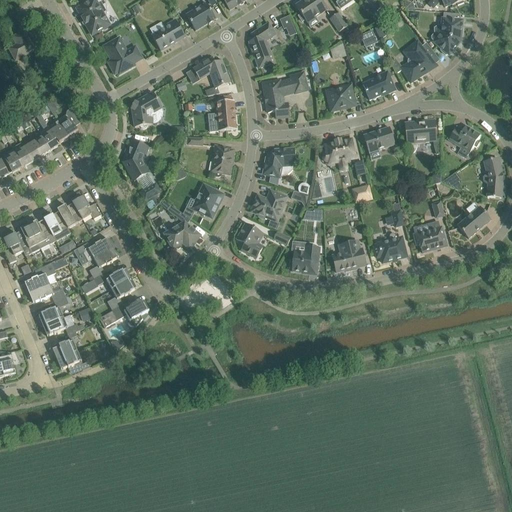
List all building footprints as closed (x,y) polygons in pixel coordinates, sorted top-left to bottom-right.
[(104,0),(94,0),(86,5),(77,10),(92,36),(110,26),(106,20),(107,15),(107,11),(107,7),(106,3),(105,0),(104,0)] [(222,0),(230,11),(239,5),(240,6),(245,3),(244,2),(247,0),(222,0)] [(304,0),(303,1),(303,2),(296,7),(307,24),(327,11),(320,0),(304,0)] [(365,0),(375,15),(383,10),(376,0),(365,0)] [(441,0),(445,9),(457,4),(458,7),(464,4),(463,2),(468,0),(467,0),(441,0)] [(216,20),(211,11),(207,4),(186,16),(196,32),(208,24),(209,26),(214,23),(213,22),(216,20)] [(348,28),(339,15),(330,21),(339,34),(348,28)] [(280,31),(284,40),(298,33),(290,16),(280,21),(284,29),(280,31)] [(435,42),(434,43),(442,50),(441,51),(441,52),(446,56),(447,56),(448,55),(449,56),(459,45),(457,44),(459,40),(461,40),(462,22),(452,21),(442,20),(442,26),(438,26),(434,29),(435,33),(439,37),(435,42)] [(175,21),(164,27),(165,29),(152,37),(161,52),(185,38),(175,21)] [(380,40),(386,37),(384,33),(390,30),(387,23),(375,29),(380,40)] [(252,35),(255,41),(249,43),(259,69),(272,65),(269,58),(272,57),(266,42),(276,35),(269,24),(252,35)] [(12,39),(16,46),(8,50),(15,63),(36,51),(25,31),(12,39)] [(363,43),(375,38),(372,32),(361,37),(363,43)] [(119,38),(112,43),(103,48),(111,61),(108,63),(115,76),(118,74),(119,76),(136,67),(134,65),(143,60),(136,47),(127,52),(119,38)] [(418,43),(404,53),(412,63),(401,69),(411,84),(437,67),(437,66),(418,43)] [(340,58),(346,56),(343,45),(332,52),(333,55),(339,53),(340,58)] [(214,58),(185,75),(186,76),(194,71),(199,79),(211,74),(216,89),(229,84),(230,86),(231,86),(221,60),(220,60),(222,65),(217,67),(213,60),(214,59),(214,58)] [(388,73),(374,79),(374,81),(363,86),(370,101),(371,101),(373,101),(376,100),(377,98),(382,96),(386,94),(386,95),(396,91),(388,73)] [(268,114),(275,113),(276,120),(290,118),(288,105),(284,106),(282,96),(295,94),(308,91),(304,75),(291,78),(292,81),(280,84),(280,82),(263,85),(265,99),(265,100),(266,100),(266,104),(265,104),(266,105),(268,114)] [(334,90),(326,92),(328,101),(329,100),(332,112),(355,107),(351,87),(335,91),(334,90)] [(132,109),(131,110),(132,111),(135,128),(140,128),(142,129),(143,129),(145,129),(147,128),(148,126),(153,126),(151,115),(162,109),(158,102),(153,93),(136,103),(135,103),(134,104),(132,109)] [(218,115),(208,116),(210,133),(236,131),(235,114),(234,114),(233,111),(235,111),(234,102),(217,104),(218,115)] [(47,107),(52,115),(58,111),(53,103),(47,107)] [(69,140),(75,136),(75,135),(77,134),(79,133),(75,128),(80,124),(77,119),(72,109),(67,112),(67,116),(58,122),(69,140)] [(58,122),(53,125),(48,128),(60,146),(69,140),(58,122)] [(435,122),(418,123),(406,125),(406,129),(408,145),(409,145),(410,154),(415,153),(418,144),(437,142),(435,122)] [(457,128),(449,141),(470,154),(474,147),(477,149),(480,143),(477,142),(481,136),(466,127),(464,129),(463,132),(457,128)] [(60,146),(48,128),(40,134),(51,152),(58,148),(57,148),(60,146)] [(396,146),(393,138),(390,129),(364,137),(369,154),(396,146)] [(40,134),(30,139),(33,144),(42,158),(51,152),(40,134)] [(204,148),(204,140),(188,139),(188,147),(204,148)] [(327,154),(325,155),(323,157),(323,159),(324,161),(326,162),(328,163),(329,165),(338,163),(339,169),(340,170),(341,171),(342,172),(343,172),(344,172),(345,171),(346,171),(346,170),(347,170),(347,169),(347,168),(347,167),(346,162),(356,159),(352,140),(341,143),(341,141),(335,143),(335,144),(325,146),(327,154)] [(127,154),(123,163),(134,182),(136,181),(144,192),(156,186),(149,173),(143,162),(148,148),(132,142),(129,149),(130,150),(130,149),(131,150),(130,156),(127,155),(128,155),(127,154)] [(13,151),(15,154),(23,169),(32,163),(24,149),(21,144),(12,149),(13,151)] [(42,158),(33,144),(24,149),(32,163),(42,158)] [(216,178),(219,179),(221,178),(222,177),(222,175),(230,176),(235,152),(225,150),(215,147),(212,162),(213,163),(211,173),(214,173),(214,176),(216,178)] [(274,156),(270,159),(267,159),(264,176),(273,178),(280,179),(280,177),(289,174),(295,167),(296,167),(295,150),(274,152),(274,156)] [(23,169),(15,154),(13,151),(3,156),(13,174),(23,169)] [(484,182),(486,185),(488,185),(487,198),(501,199),(503,184),(502,174),(498,159),(484,163),(488,175),(486,175),(483,178),(484,182)] [(0,180),(9,176),(5,167),(2,161),(0,162),(0,180)] [(356,164),(359,176),(367,174),(364,162),(356,164)] [(177,172),(174,181),(177,182),(185,178),(186,175),(177,172)] [(432,179),(434,187),(441,185),(442,177),(434,177),(432,179)] [(447,182),(442,185),(454,190),(456,186),(455,182),(453,178),(447,182)] [(306,185),(299,189),(300,190),(300,193),(300,194),(304,195),(310,196),(312,188),(310,188),(307,187),(306,185)] [(144,192),(141,194),(145,202),(160,193),(156,186),(144,192)] [(220,194),(211,190),(204,186),(192,210),(212,220),(217,209),(216,208),(218,204),(219,205),(220,204),(220,203),(219,204),(216,202),(220,194)] [(356,207),(374,202),(369,187),(352,192),(356,207)] [(257,203),(256,202),(251,213),(259,216),(259,218),(263,220),(264,218),(278,223),(287,199),(271,192),(267,201),(258,197),(256,200),(258,201),(257,203)] [(81,200),(80,198),(72,203),(79,214),(83,221),(91,216),(94,221),(101,217),(95,205),(90,208),(84,198),(81,200)] [(165,203),(161,208),(167,213),(175,219),(179,213),(171,208),(165,203)] [(437,221),(446,219),(442,204),(433,207),(437,221)] [(394,214),(392,215),(396,230),(404,228),(401,213),(399,205),(392,207),(394,214)] [(72,218),(66,206),(58,211),(65,223),(68,230),(77,225),(77,224),(83,221),(79,214),(72,218)] [(491,221),(485,213),(480,208),(458,227),(469,240),(491,221)] [(324,222),(324,212),(306,211),(306,221),(324,222)] [(52,214),(43,219),(50,231),(56,242),(71,234),(68,230),(65,223),(59,226),(58,226),(52,214)] [(43,234),(37,222),(29,226),(41,249),(56,242),(50,231),(44,234),(43,234)] [(414,236),(417,247),(420,246),(423,254),(447,247),(442,228),(440,229),(438,223),(428,226),(430,231),(414,236)] [(172,231),(165,235),(173,250),(175,249),(176,250),(178,250),(180,250),(181,249),(181,247),(181,246),(183,244),(190,250),(201,237),(198,235),(193,230),(188,226),(185,224),(183,225),(178,228),(177,228),(177,227),(176,227),(175,227),(175,226),(174,227),(173,227),(172,228),(172,229),(171,229),(171,230),(171,231),(172,231)] [(237,241),(245,246),(241,252),(256,260),(262,250),(255,246),(262,234),(246,225),(237,241)] [(29,226),(21,230),(27,242),(20,246),(24,253),(26,258),(41,251),(41,249),(29,226)] [(11,250),(5,253),(10,265),(17,262),(15,257),(24,253),(20,246),(15,233),(6,237),(12,249),(11,250)] [(288,249),(291,241),(278,234),(274,242),(288,249)] [(378,246),(374,247),(377,259),(381,258),(383,264),(393,262),(392,260),(397,259),(397,261),(407,258),(405,249),(402,239),(398,240),(397,238),(397,237),(397,236),(396,236),(396,235),(395,235),(394,235),(393,235),(392,235),(391,235),(391,236),(390,236),(390,237),(390,238),(390,239),(390,242),(378,245),(378,246)] [(88,244),(77,250),(80,256),(89,251),(94,260),(114,249),(108,239),(102,243),(101,242),(95,246),(96,247),(91,249),(88,244)] [(72,242),(59,249),(63,255),(76,248),(72,242)] [(340,255),(333,257),(334,264),(337,274),(345,272),(346,273),(353,271),(353,269),(356,268),(356,269),(366,267),(364,257),(362,250),(360,251),(358,242),(344,245),(339,247),(341,255),(340,255)] [(290,261),(289,269),(293,270),(292,272),(317,275),(318,264),(320,249),(306,247),(305,253),(295,252),(293,261),(290,261)] [(94,260),(98,267),(89,272),(94,281),(105,275),(102,268),(107,266),(107,267),(113,263),(113,262),(119,259),(114,249),(94,260)] [(38,278),(32,281),(32,282),(25,284),(29,295),(50,286),(47,279),(56,275),(52,265),(40,270),(43,277),(38,279),(38,278)] [(131,280),(126,271),(120,274),(119,274),(113,277),(114,278),(109,281),(105,275),(94,281),(98,287),(107,282),(112,291),(131,280)] [(131,280),(112,291),(116,298),(107,303),(112,312),(123,306),(120,300),(125,297),(125,298),(131,294),(130,294),(137,290),(131,280)] [(87,285),(81,288),(85,295),(91,292),(87,285)] [(34,305),(37,303),(40,302),(41,303),(47,300),(47,299),(52,297),(55,304),(66,299),(62,290),(53,293),(50,286),(29,295),(34,305)] [(52,311),(45,314),(46,315),(39,318),(43,328),(64,319),(60,309),(69,305),(66,299),(55,304),(57,310),(52,312),(52,311)] [(123,306),(112,312),(116,318),(124,313),(130,323),(132,321),(136,328),(143,320),(141,316),(149,312),(144,302),(137,305),(131,308),(131,309),(127,311),(123,306)] [(90,309),(79,313),(83,324),(94,320),(90,309)] [(47,338),(51,337),(54,335),(55,336),(61,333),(60,333),(66,330),(68,337),(76,334),(80,332),(77,325),(68,329),(64,319),(43,328),(47,338)] [(65,344),(59,347),(60,348),(53,351),(57,361),(78,352),(73,342),(66,345),(65,344)] [(74,366),(81,363),(82,364),(82,363),(78,352),(57,361),(61,371),(68,368),(68,369),(75,367),(74,366)] [(12,357),(6,358),(0,360),(4,378),(9,377),(10,378),(15,376),(16,376),(13,364),(19,362),(15,353),(11,354),(12,357)] [(81,366),(83,372),(90,369),(88,363),(81,366)]
